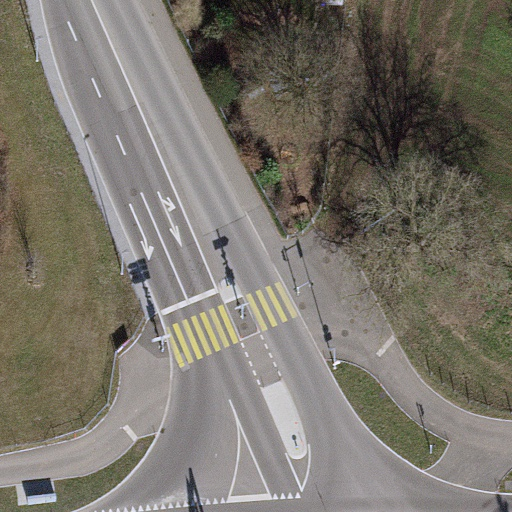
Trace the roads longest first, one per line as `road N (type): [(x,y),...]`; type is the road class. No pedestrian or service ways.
road 1 (track): [(0,477),(73,459),(111,431),(154,314),(318,261),(404,383),(446,419),(511,440)]
road 2 (tertiary): [(390,511),(274,340),(186,230)]
road 3 (tertiary): [(186,230),(282,511)]
road 4 (tertiary): [(186,230),(84,0)]
